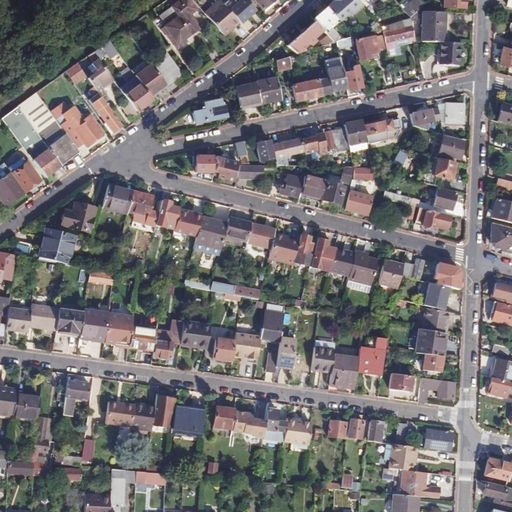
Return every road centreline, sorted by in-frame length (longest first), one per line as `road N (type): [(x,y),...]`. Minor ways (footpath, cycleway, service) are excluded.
road 1 (residential): [(0,352),(468,417)]
road 2 (residential): [(480,79),(98,162)]
road 3 (residential): [(98,162),(474,258)]
road 4 (residential): [(303,0),(98,162)]
road 5 (residential): [(480,79),(474,258)]
road 6 (residential): [(474,258),(468,417)]
road 7 (residential): [(98,162),(0,232)]
